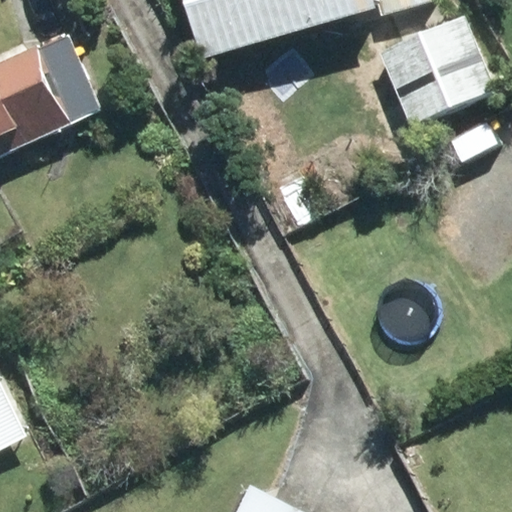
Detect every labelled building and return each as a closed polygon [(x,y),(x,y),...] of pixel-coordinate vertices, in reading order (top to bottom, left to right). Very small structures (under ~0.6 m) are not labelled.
[(386,23),(440,8),(438,0),(195,0),(213,63),(384,16),(386,23)] [(473,21),(386,59),(418,131),(505,93),(473,21)] [(43,53),(0,72),(0,162),(3,161),(0,154),(0,146),(34,130),(42,147),(109,115),(75,43),(45,57),(43,53)] [(511,208),(497,192),(469,218),(486,237),(511,212),(511,208)] [(1,360),(0,360),(0,450),(4,458),(40,440),(1,360)] [(305,511),(265,492),(254,511),(305,511)]
